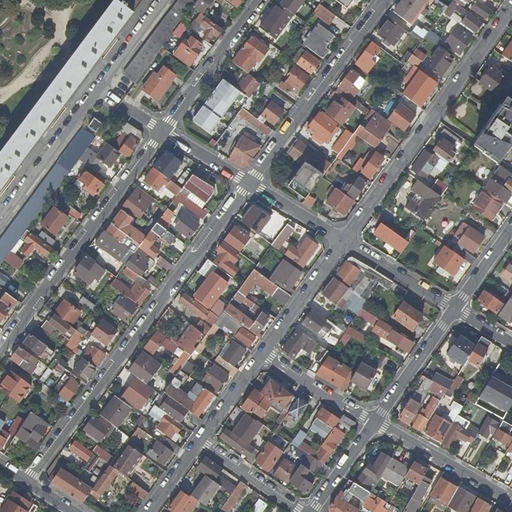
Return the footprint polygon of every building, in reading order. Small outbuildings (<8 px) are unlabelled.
[(115,0),(0,154),(0,190),(142,0),(115,0)] [(178,0),(124,74),(136,83),(163,47),(173,33),(181,22),(193,7),(197,0),(178,0)] [(210,0),(197,0),(193,7),(201,13),(210,0)] [(319,1),(321,2),(322,0),(300,0),(295,7),(302,12),(307,6),(312,10),(319,1)] [(354,0),(335,0),(348,9),(354,0)] [(424,7),(427,2),(424,0),(403,0),(403,1),(394,13),(410,25),(419,13),(424,17),(428,10),(424,7)] [(438,0),(435,0),(432,5),(431,7),(442,15),(444,12),(448,7),(438,0)] [(476,32),(483,22),(465,9),(453,0),(448,7),(444,12),(451,17),(459,23),(461,21),(476,32)] [(470,2),(467,0),(453,0),(465,9),(470,2)] [(492,11),(477,0),(471,8),(486,19),(492,11)] [(275,39),(294,14),(278,2),(260,27),(275,39)] [(329,24),(336,16),(320,4),(313,12),(329,24)] [(300,14),(298,17),(305,23),(308,20),(300,14)] [(450,36),(458,26),(459,23),(451,17),(445,26),(444,31),(450,36)] [(222,29),(207,18),(196,33),(202,37),(205,33),(211,38),(214,34),(217,36),(222,29)] [(405,30),(390,19),(379,34),(394,45),(405,30)] [(186,20),(184,24),(187,26),(191,29),(193,25),(186,20)] [(476,32),(461,21),(459,23),(474,34),(476,32)] [(179,37),(187,26),(184,24),(181,22),(173,33),(179,37)] [(322,59),(328,52),(324,49),(325,46),(333,36),(318,25),(312,34),(313,35),(305,46),(322,59)] [(417,25),(411,33),(422,42),(426,37),(428,34),(417,25)] [(458,26),(450,36),(445,43),(460,54),(473,37),(458,26)] [(200,50),(199,50),(197,48),(200,43),(204,39),(202,37),(196,33),(192,30),(189,35),(191,37),(188,41),(185,39),(174,55),(188,66),(200,50)] [(441,38),(431,30),(428,34),(426,37),(437,44),(441,38)] [(252,36),(233,62),(248,73),(257,60),(260,62),(269,49),(264,45),(266,43),(264,41),(262,43),(252,36)] [(511,40),(502,55),(511,61),(511,40)] [(373,41),(356,64),(368,73),(376,62),(372,59),(376,54),(377,56),(382,50),(380,48),(381,47),(373,41)] [(449,56),(450,54),(441,47),(431,60),(435,62),(430,68),(433,70),(432,71),(440,77),(453,59),(449,56)] [(321,61),(306,51),(297,63),(311,74),(321,61)] [(424,61),(413,53),(409,60),(419,68),(424,61)] [(279,67),(286,57),(282,54),(275,64),(279,67)] [(428,99),(440,83),(419,68),(409,60),(405,65),(403,68),(410,73),(412,70),(416,73),(417,72),(421,74),(405,95),(416,103),(423,95),(428,99)] [(158,75),(154,72),(142,89),(156,100),(175,75),(164,66),(158,75)] [(285,82),(282,81),(279,85),(285,89),(287,86),(292,90),(295,87),(299,90),(309,77),(294,66),(289,73),(291,74),(287,80),(286,80),(285,82)] [(501,73),(491,66),(481,81),(499,94),(509,79),(506,77),(508,74),(502,70),(501,73)] [(224,70),(220,75),(229,82),(233,77),(224,70)] [(351,70),(339,86),(353,96),(366,80),(351,70)] [(249,94),(247,96),(249,98),(261,83),(250,75),(246,82),(244,81),(239,87),(249,94)] [(277,83),(266,76),(263,80),(268,84),(273,88),(277,83)] [(223,79),(211,95),(228,109),(241,92),(223,79)] [(248,111),(268,84),(263,80),(261,83),(249,98),(245,105),(243,107),(248,111)] [(483,116),(495,105),(477,85),(451,109),(473,132),(487,120),(483,116)] [(339,86),(335,92),(349,102),(352,98),(353,96),(339,86)] [(343,110),(349,102),(335,92),(323,107),(330,113),(336,105),(343,110)] [(211,95),(201,109),(218,122),(228,109),(211,95)] [(352,98),(349,102),(363,112),(367,116),(372,109),(378,101),(376,99),(370,108),(366,106),(365,107),(352,98)] [(270,102),(258,119),(263,123),(267,118),(274,124),(283,112),(270,102)] [(497,167),(511,145),(511,106),(510,105),(509,104),(493,127),(476,151),(477,152),(476,153),(497,167)] [(399,105),(388,120),(392,123),(404,132),(415,116),(399,105)] [(269,135),(273,130),(263,123),(258,119),(248,111),(243,107),(235,118),(229,126),(235,130),(244,117),(269,135)] [(201,109),(192,119),(210,133),(218,122),(201,109)] [(374,147),(392,123),(388,120),(372,109),(367,116),(366,118),(370,122),(365,130),(360,126),(355,133),(374,147)] [(337,123),(321,111),(307,129),(324,141),(337,123)] [(355,123),(360,126),(366,118),(367,116),(363,112),(355,123)] [(118,117),(113,114),(97,135),(102,139),(118,117)] [(102,124),(95,118),(88,126),(96,132),(102,124)] [(119,131),(122,133),(113,146),(128,157),(143,137),(141,131),(126,122),(119,131)] [(438,152),(436,155),(444,161),(448,164),(450,161),(456,154),(451,150),(459,139),(444,128),(439,136),(444,139),(440,144),(439,143),(434,150),(438,152)] [(0,265),(4,260),(10,252),(12,250),(21,237),(27,230),(49,199),(79,159),(84,153),(95,138),(83,129),(0,240),(0,265)] [(333,150),(339,154),(342,150),(351,137),(353,135),(347,130),(333,150)] [(241,135),(228,158),(242,166),(249,165),(254,159),(252,157),(260,146),(241,135)] [(356,141),(351,137),(342,150),(347,153),(356,141)] [(285,189),(304,201),(308,195),(322,177),(331,164),(299,140),(287,156),(302,166),(285,189)] [(110,168),(121,153),(107,142),(93,160),(84,153),(79,159),(97,172),(104,163),(110,168)] [(443,171),(448,164),(444,161),(436,155),(434,153),(432,156),(425,151),(412,169),(419,174),(419,173),(426,178),(435,165),(443,171)] [(353,166),(357,157),(349,153),(344,161),(353,166)] [(362,159),(353,170),(360,175),(362,172),(370,179),(384,160),(376,153),(373,157),(370,155),(366,162),(362,159)] [(511,179),(510,178),(511,175),(511,172),(502,166),(486,189),(504,201),(506,203),(511,194),(511,179)] [(163,183),(178,194),(180,192),(182,189),(154,168),(144,181),(158,190),(163,183)] [(87,172),(86,171),(79,180),(97,193),(104,184),(90,174),(92,171),(89,169),(87,172)] [(213,187),(193,175),(182,189),(180,192),(187,197),(191,192),(205,203),(206,203),(214,193),(213,187)] [(347,185),(342,191),(354,200),(367,183),(359,177),(351,188),(347,185)] [(438,179),(431,189),(442,197),(444,193),(449,187),(438,179)] [(412,189),(417,193),(425,199),(419,206),(411,201),(406,208),(424,221),(442,197),(431,189),(419,180),(412,189)] [(140,218),(155,199),(138,187),(123,206),(140,218)] [(331,198),(338,189),(335,187),(328,195),(331,198)] [(338,189),(331,198),(328,203),(344,214),(354,201),(338,189)] [(491,219),(504,201),(486,189),(473,207),(491,219)] [(204,219),(209,213),(202,208),(187,197),(180,192),(178,194),(173,201),(179,205),(181,202),(204,219)] [(191,192),(187,197),(202,208),(205,203),(191,192)] [(425,199),(417,193),(411,201),(419,206),(425,199)] [(317,201),(308,195),(304,201),(303,202),(312,208),(317,201)] [(70,206),(66,211),(77,220),(81,214),(70,206)] [(68,217),(54,207),(41,224),(55,235),(68,217)] [(173,212),(168,208),(167,209),(158,222),(157,223),(163,227),(173,212)] [(112,224),(106,232),(129,249),(134,253),(139,247),(151,231),(147,228),(142,234),(129,225),(134,218),(121,209),(111,223),(112,224)] [(267,211),(259,223),(266,227),(260,236),(272,245),(287,225),(267,211)] [(190,218),(185,214),(175,228),(190,238),(200,224),(194,220),(196,218),(192,216),(190,218)] [(153,219),(148,225),(152,229),(157,223),(158,222),(153,219)] [(460,239),(452,250),(466,259),(474,265),(478,259),(465,251),(463,250),(465,246),(473,252),(484,236),(463,222),(454,235),(460,239)] [(259,223),(254,231),(260,236),(266,227),(259,223)] [(294,229),(287,225),(272,245),(302,267),(318,246),(307,238),(298,251),(292,246),(287,252),(284,250),(285,248),(282,246),(294,229)] [(235,227),(225,240),(239,251),(249,238),(235,227)] [(373,237),(401,256),(407,246),(380,227),(373,237)] [(46,256),(52,248),(51,247),(37,237),(27,230),(21,237),(28,243),(22,251),(29,256),(35,248),(46,256)] [(106,232),(104,230),(95,242),(120,260),(129,249),(106,232)] [(158,235),(152,230),(151,231),(139,247),(159,262),(157,265),(167,272),(172,265),(160,256),(158,258),(156,256),(160,250),(151,244),(157,236),(158,235)] [(42,231),(37,237),(51,247),(55,241),(42,231)] [(236,258),(239,254),(223,242),(217,250),(221,253),(215,261),(233,275),(238,268),(234,265),(239,259),(236,258)] [(454,276),(466,259),(452,250),(447,246),(436,263),(441,266),(447,270),(454,276)] [(23,261),(10,252),(4,260),(17,269),(23,261)] [(139,261),(132,256),(126,265),(128,266),(139,275),(141,276),(147,267),(149,269),(155,262),(150,258),(149,259),(144,255),(139,261)] [(89,283),(102,266),(95,261),(94,262),(86,256),(74,272),(89,283)] [(348,258),(334,278),(353,292),(365,275),(371,280),(360,296),(368,302),(379,285),(385,277),(371,268),(352,257),(348,258)] [(220,292),(231,277),(207,259),(199,271),(208,279),(193,298),(210,311),(219,317),(223,311),(231,300),(220,292)] [(279,268),(269,280),(275,284),(278,280),(290,289),(291,288),(302,273),(288,263),(283,271),(279,268)] [(135,280),(139,275),(128,266),(123,272),(135,280)] [(444,275),(447,270),(441,266),(438,270),(444,275)] [(255,283),(285,305),(291,297),(275,284),(269,280),(254,269),(242,285),(238,291),(245,296),(255,283)] [(365,275),(353,292),(360,296),(371,280),(365,275)] [(151,276),(147,281),(158,289),(161,284),(151,276)] [(388,291),(394,282),(385,277),(379,285),(388,291)] [(350,309),(358,315),(362,309),(368,302),(360,296),(353,292),(334,278),(322,294),(341,308),(349,297),(356,302),(350,309)] [(131,291),(115,279),(111,285),(127,297),(128,296),(140,305),(149,292),(137,283),(131,291)] [(278,280),(275,284),(291,297),(295,291),(291,288),(290,289),(278,280)] [(488,293),(499,301),(501,298),(491,290),(488,293)] [(252,307),(255,303),(245,296),(238,291),(231,300),(223,311),(239,322),(256,335),(269,318),(261,312),(257,318),(253,322),(235,309),(239,304),(236,301),(238,298),(252,307)] [(499,301),(488,293),(485,291),(479,300),(497,313),(503,304),(499,301)] [(0,305),(3,302),(11,308),(17,300),(7,293),(0,301),(0,305)] [(204,318),(213,325),(214,323),(214,322),(219,317),(210,311),(209,312),(185,294),(180,302),(203,319),(204,318)] [(92,310),(96,305),(83,296),(79,301),(92,310)] [(511,296),(511,298),(499,315),(509,321),(511,316),(511,296)] [(138,307),(125,297),(114,312),(127,322),(138,307)] [(65,300),(55,314),(71,326),(81,312),(65,300)] [(3,302),(0,305),(0,322),(11,308),(3,302)] [(411,330),(423,314),(405,302),(393,318),(411,330)] [(263,309),(255,303),(252,307),(248,311),(257,318),(261,312),(263,309)] [(255,338),(244,330),(242,328),(241,329),(236,326),(239,323),(239,322),(223,311),(219,317),(214,322),(214,323),(219,327),(220,328),(223,324),(237,334),(236,336),(249,346),(255,338)] [(323,319),(312,311),(303,324),(323,338),(333,325),(323,318),(323,319)] [(52,312),(45,322),(56,330),(57,328),(65,334),(71,326),(55,314),(52,312)] [(95,330),(89,339),(103,349),(117,331),(103,320),(99,325),(94,322),(91,326),(95,330)] [(380,334),(408,351),(415,341),(402,333),(401,336),(393,331),(395,329),(380,320),(378,325),(376,327),(382,331),(380,334)] [(191,325),(177,345),(186,351),(191,355),(195,350),(204,337),(205,335),(210,328),(200,321),(195,328),(191,325)] [(45,322),(41,327),(50,333),(52,335),(56,330),(45,322)] [(204,337),(209,341),(219,327),(214,323),(213,325),(210,328),(205,335),(204,337)] [(37,324),(30,334),(42,343),(50,333),(41,327),(37,324)] [(71,326),(65,334),(71,338),(72,336),(77,330),(71,326)] [(80,326),(77,330),(84,335),(87,331),(80,326)] [(356,330),(350,326),(345,333),(364,343),(366,338),(355,332),(356,330)] [(162,328),(159,332),(170,340),(173,336),(162,328)] [(311,353),(317,343),(299,330),(284,350),(294,357),(302,347),(311,353)] [(170,341),(157,332),(144,349),(152,355),(160,344),(165,348),(170,341)] [(51,357),(54,352),(42,343),(30,334),(23,343),(40,355),(43,351),(51,357)] [(80,342),(72,336),(71,338),(69,341),(66,345),(73,351),(80,342)] [(448,354),(464,366),(468,360),(476,347),(461,336),(448,354)] [(478,366),(493,343),(482,336),(476,347),(468,360),(471,362),(478,366)] [(200,353),(209,341),(204,337),(195,350),(199,353),(200,353)] [(325,340),(320,346),(326,349),(331,353),(337,346),(327,339),(325,340)] [(220,356),(214,364),(228,374),(233,377),(238,369),(234,366),(246,350),(234,342),(222,358),(220,356)] [(92,346),(83,358),(96,367),(105,355),(92,346)] [(21,347),(11,359),(29,373),(35,364),(33,363),(36,359),(21,347)] [(318,360),(324,364),(329,357),(331,353),(326,349),(318,360)] [(193,361),(199,353),(195,350),(191,355),(189,358),(193,361)] [(145,384),(160,363),(143,351),(129,372),(137,377),(145,384)] [(186,351),(170,371),(176,375),(180,370),(184,364),(189,358),(191,355),(186,351)] [(324,364),(317,374),(341,387),(351,370),(329,357),(324,364)] [(86,380),(96,367),(83,358),(74,371),(86,380)] [(216,392),(228,374),(214,364),(212,362),(210,365),(212,366),(201,381),(216,392)] [(355,373),(351,381),(367,391),(377,373),(361,363),(355,373)] [(63,375),(67,369),(58,364),(54,370),(63,375)] [(191,369),(184,364),(180,370),(187,375),(191,369)] [(467,369),(463,367),(458,376),(463,379),(468,370),(467,369)] [(179,389),(189,376),(187,375),(180,370),(176,375),(164,392),(172,398),(187,409),(192,412),(197,416),(214,394),(197,382),(187,395),(179,389)] [(351,370),(341,387),(345,390),(346,388),(351,381),(355,373),(351,370)] [(11,372),(0,386),(0,388),(9,395),(18,402),(30,386),(11,372)] [(437,376),(434,381),(448,389),(450,390),(453,385),(437,376)] [(138,394),(145,384),(137,377),(123,396),(139,408),(145,400),(138,394)] [(511,389),(492,378),(481,395),(508,411),(511,403),(511,389)] [(80,386),(71,379),(60,394),(68,401),(80,386)] [(429,419),(430,420),(448,389),(434,381),(433,381),(427,391),(425,395),(431,398),(423,416),(420,415),(414,427),(422,431),(429,419)] [(271,382),(262,394),(264,395),(283,408),(289,413),(298,401),(271,382)] [(401,419),(408,423),(422,400),(425,395),(427,391),(420,387),(412,400),(409,398),(398,418),(401,419)] [(283,408),(264,395),(263,396),(255,390),(242,407),(251,413),(253,410),(255,412),(260,405),(267,410),(270,406),(286,417),(289,413),(283,408)] [(115,395),(100,416),(116,427),(131,407),(115,395)] [(160,406),(159,408),(177,421),(187,409),(172,398),(168,403),(164,400),(160,406)] [(297,421),(309,404),(301,398),(288,415),(297,421)] [(156,428),(170,438),(175,431),(177,433),(183,425),(177,421),(159,408),(155,405),(151,410),(163,418),(156,428)] [(260,405),(255,412),(262,417),(267,410),(260,405)] [(313,424),(329,436),(334,428),(339,422),(339,421),(323,409),(317,418),(318,418),(313,424)] [(452,424),(453,425),(459,416),(460,414),(453,410),(449,417),(452,418),(449,423),(436,415),(426,432),(442,442),(452,424)] [(43,427),(46,423),(30,411),(21,425),(14,436),(3,454),(10,459),(24,442),(37,451),(41,445),(37,442),(47,429),(43,427)] [(189,417),(199,424),(202,420),(197,416),(192,412),(189,417)] [(491,418),(494,414),(491,412),(481,430),(479,432),(488,437),(491,432),(493,433),(499,423),(491,418)] [(136,422),(140,425),(145,418),(141,415),(136,422)] [(246,415),(231,434),(239,439),(240,438),(248,444),(262,424),(257,421),(256,422),(246,415)] [(351,431),(357,423),(344,416),(339,421),(339,422),(351,431)] [(479,432),(481,430),(469,423),(470,422),(459,416),(453,425),(443,443),(451,448),(458,437),(472,445),(479,432)] [(109,429),(93,417),(83,430),(99,442),(109,429)] [(0,424),(2,421),(0,419),(0,448),(0,449),(9,436),(2,431),(1,433),(0,432),(0,424)] [(408,423),(401,419),(398,423),(405,428),(408,423)] [(6,430),(14,436),(21,425),(13,420),(6,430)] [(511,425),(504,421),(494,437),(508,446),(511,439),(511,436),(509,435),(511,430),(511,425)] [(133,447),(144,432),(138,427),(130,438),(126,443),(133,447)] [(344,435),(334,428),(329,436),(314,458),(322,462),(323,464),(344,435)] [(249,457),(246,461),(252,465),(261,453),(255,449),(248,444),(240,438),(239,439),(231,434),(226,430),(220,438),(233,448),(234,446),(249,457)] [(175,431),(170,438),(175,442),(180,434),(177,433),(175,431)] [(307,436),(300,431),(291,444),(298,448),(307,436)] [(278,442),(281,438),(274,434),(268,443),(269,443),(256,462),(269,471),(282,452),(271,444),(275,440),(278,442)] [(167,439),(163,445),(172,452),(176,455),(181,449),(167,439)] [(91,465),(98,456),(91,452),(76,440),(69,449),(91,465)] [(163,465),(172,452),(163,445),(157,441),(151,450),(150,449),(146,454),(156,461),(156,460),(163,465)] [(126,478),(143,455),(133,447),(126,443),(115,459),(110,465),(119,472),(126,478)] [(96,445),(91,452),(98,456),(110,465),(115,459),(96,445)] [(492,461),(499,465),(505,454),(498,450),(492,461)] [(314,474),(322,462),(314,458),(308,454),(289,482),(307,493),(313,485),(303,478),(308,470),(314,474)] [(222,468),(206,457),(197,469),(206,476),(220,486),(232,494),(236,489),(225,482),(226,480),(218,474),(222,468)] [(410,468),(393,458),(382,477),(399,486),(406,476),(410,468)] [(298,468),(283,459),(273,474),(287,483),(298,468)] [(406,476),(399,486),(414,494),(424,476),(428,469),(415,462),(406,476)] [(372,493),(384,471),(380,468),(378,470),(370,464),(357,483),(372,493)] [(92,489),(101,496),(119,472),(110,465),(103,475),(99,480),(92,489)] [(48,480),(82,503),(89,494),(92,489),(86,485),(57,466),(48,480)] [(93,468),(89,473),(93,476),(99,480),(103,475),(93,468)] [(93,476),(86,485),(92,489),(99,480),(93,476)] [(220,486),(206,476),(192,496),(202,503),(206,506),(220,486)] [(414,511),(432,481),(424,476),(414,494),(404,511),(414,511)] [(431,495),(448,505),(458,487),(440,478),(431,495)] [(365,502),(371,493),(350,480),(330,508),(330,511),(357,511),(359,510),(348,503),(353,494),(365,502)] [(127,489),(144,500),(148,494),(132,482),(127,489)] [(225,511),(229,511),(247,486),(241,482),(236,489),(232,494),(222,509),(225,511)] [(469,511),(473,507),(471,506),(476,497),(458,487),(448,505),(455,509),(453,511),(458,511),(459,511),(460,511),(469,511)] [(97,500),(101,496),(92,489),(89,494),(97,500)] [(172,511),(194,511),(202,503),(192,496),(191,495),(189,497),(181,491),(169,509),(172,511)] [(1,511),(2,511),(26,511),(27,511),(25,510),(30,503),(13,492),(1,511)] [(386,511),(391,505),(390,504),(384,501),(378,497),(373,494),(365,505),(372,510),(374,511),(386,511)] [(448,505),(431,495),(428,500),(445,510),(448,505)] [(273,511),(276,509),(259,499),(250,511),(273,511)] [(470,511),(487,511),(491,506),(478,499),(470,511)]
